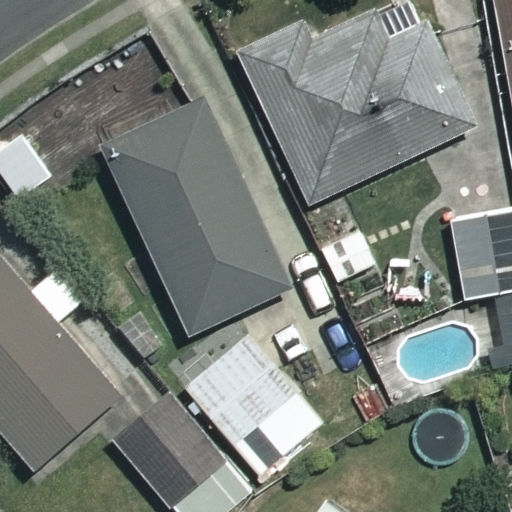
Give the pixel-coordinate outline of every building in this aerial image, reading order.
[(489,128),(445,34),(422,45),(401,0),(385,0),(249,63),(316,208),(489,128)] [(511,0),(505,0),(501,1),(511,60),(511,0)] [(293,292),(210,109),(110,155),(194,338),(293,292)] [(62,183),(34,143),(0,166),(0,167),(28,207),(62,183)] [(497,375),(511,372),(511,218),(459,225),(469,305),(501,301),(508,352),(495,353),(497,375)] [(68,272),(36,300),(0,258),(0,427),(44,479),(128,406),(66,335),(98,307),(68,272)] [(328,431),(256,343),(194,394),(266,482),(328,431)] [(238,511),(259,494),(175,400),(120,449),(175,511),(238,511)]
